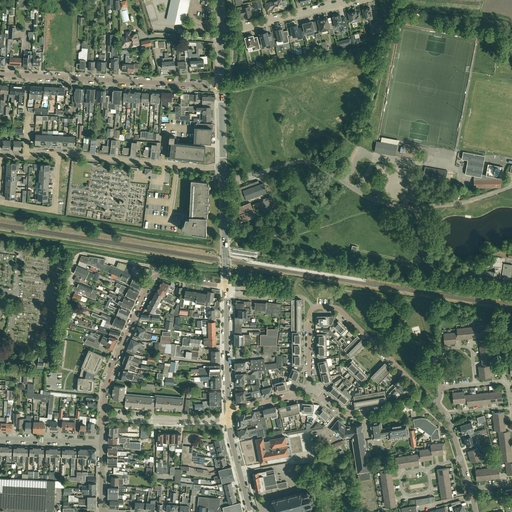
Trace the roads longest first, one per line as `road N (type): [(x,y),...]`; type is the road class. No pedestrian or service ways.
road 1 (residential): [(225,287),(154,274),(106,381),(103,418)]
road 2 (residential): [(219,86),(0,74)]
road 3 (residential): [(220,30),(362,0)]
road 4 (residential): [(418,398),(337,308),(313,307)]
road 5 (residential): [(229,418),(103,418)]
road 6 (tertiary): [(230,411),(225,287)]
road 7 (tertiary): [(225,287),(222,166)]
road 8 (residential): [(177,165),(57,154)]
